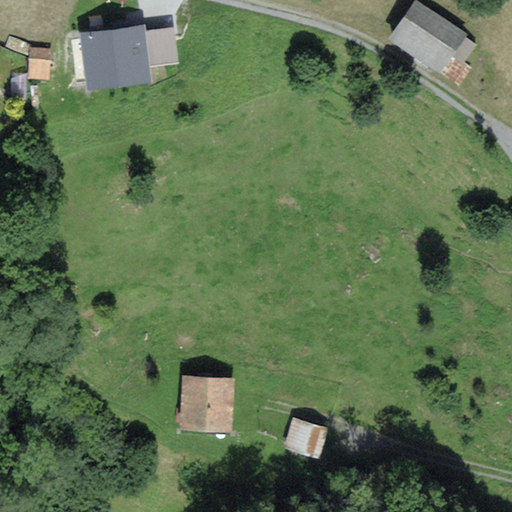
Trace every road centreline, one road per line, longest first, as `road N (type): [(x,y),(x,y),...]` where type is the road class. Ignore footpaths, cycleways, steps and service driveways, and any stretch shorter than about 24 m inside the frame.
road 1 (track): [(236,0),(331,24),(375,45),(511,137)]
road 2 (track): [(511,475),(246,402)]
